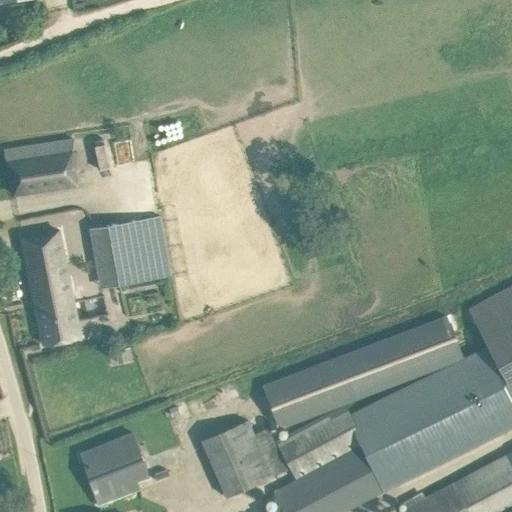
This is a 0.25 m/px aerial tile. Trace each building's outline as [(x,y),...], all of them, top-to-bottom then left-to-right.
[(74,170),(78,170),(73,139),(4,150),(13,193),(49,188),(76,184),(74,170)] [(94,229),(105,286),(172,273),(161,216),(94,229)] [(43,343),(80,335),(59,229),(22,236),(43,343)] [(511,285),(470,308),(489,345),(486,347),(511,399),(511,285)] [(451,363),(463,356),(460,346),(448,314),(448,315),(277,378),(265,382),(262,384),(279,429),(451,363)] [(451,363),(349,414),(344,405),(276,440),(296,478),(273,491),(279,502),(261,511),(344,511),(391,487),(511,426),(511,399),(486,347),(485,346),(463,356),(451,363)] [(128,349),(116,352),(119,364),(130,361),(128,349)] [(177,406),(169,409),(173,418),(180,415),(177,406)] [(269,426),(254,433),(248,419),(201,440),(225,496),(287,469),(269,426)] [(81,452),(98,503),(140,489),(137,480),(149,476),(134,434),(81,452)] [(511,511),(511,449),(425,496),(422,491),(405,500),(408,505),(395,511),(511,511)]
